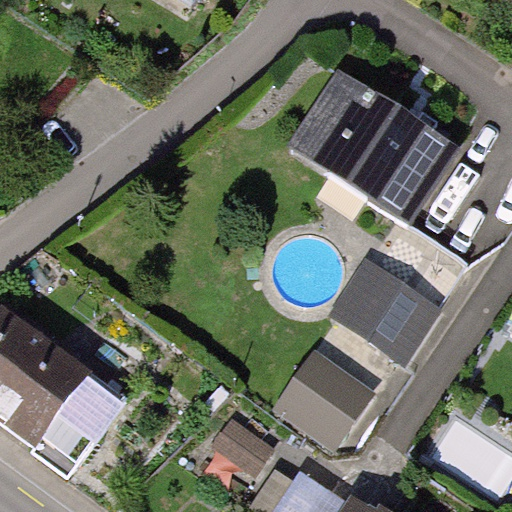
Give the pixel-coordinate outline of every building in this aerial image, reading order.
[(188,0),(226,21),(237,0),(188,0)] [(511,0),(498,0),(511,9),(511,0)] [(445,141),(341,77),(294,152),(398,217),(445,141)] [(442,311),(469,271),(438,250),(409,230),(369,289),(429,330),(442,311)] [(442,311),(366,262),(330,318),(406,367),(442,311)] [(127,405),(7,316),(0,326),(0,421),(74,476),(127,405)] [(376,398),(320,357),(280,412),(337,453),(376,398)] [(258,511),(318,511),(332,482),(282,460),(258,511)]
